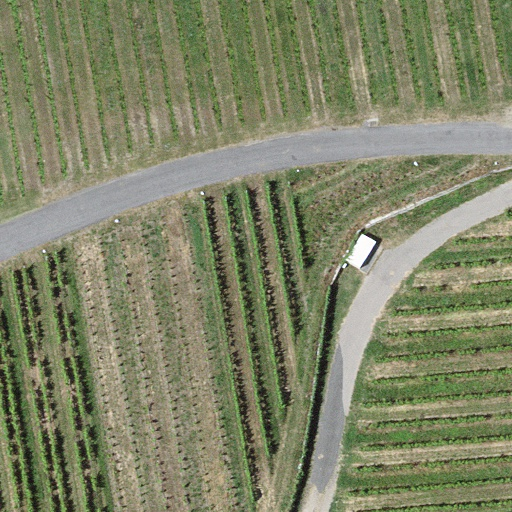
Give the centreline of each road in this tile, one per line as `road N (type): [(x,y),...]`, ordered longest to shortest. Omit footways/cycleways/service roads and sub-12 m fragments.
road 1 (track): [(511,139),(274,151),(118,190),(0,241)]
road 2 (track): [(511,193),(436,231),(385,280),(348,352),(313,511)]
